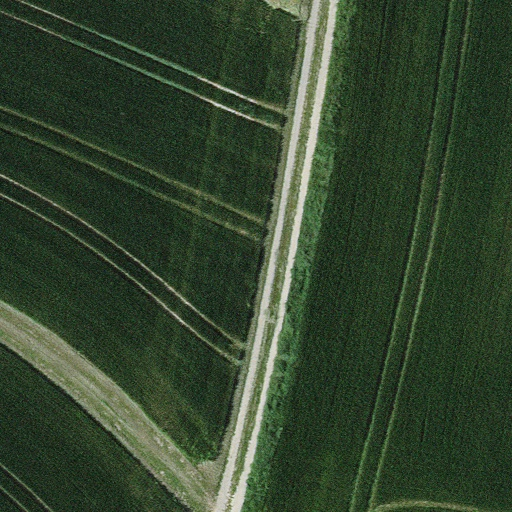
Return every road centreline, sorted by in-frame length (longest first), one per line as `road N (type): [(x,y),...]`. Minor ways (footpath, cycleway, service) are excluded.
road 1 (track): [(318,0),(299,161),(229,511)]
road 2 (track): [(225,511),(0,324)]
